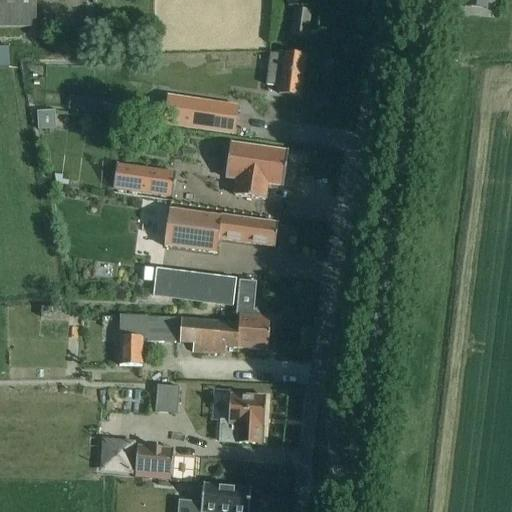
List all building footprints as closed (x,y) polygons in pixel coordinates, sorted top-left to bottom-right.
[(0,0),(0,28),(35,28),(35,1),(34,0),(0,0)] [(306,38),(309,11),(294,9),(290,36),(306,38)] [(229,76),(230,47),(212,46),(211,75),(229,76)] [(268,52),(250,50),(249,60),(267,62),(268,52)] [(283,55),(269,53),(265,85),(279,87),(278,94),(279,94),(298,97),(304,57),(284,55),(283,54),(283,55)] [(237,106),(167,97),(163,125),(233,134),(237,106)] [(295,113),(284,111),(285,100),(260,97),(258,118),(294,122),(295,113)] [(37,113),(37,132),(55,131),(54,112),(37,113)] [(282,187),(287,152),(229,144),(224,178),(236,180),(234,196),(264,200),(266,184),(282,187)] [(172,198),(175,174),(116,164),(112,188),(172,198)] [(274,247),(277,225),(257,222),(168,211),(163,247),(196,251),(216,254),(217,240),(274,247)] [(232,306),(236,280),(155,270),(152,296),(232,306)] [(267,351),(269,318),(259,318),(259,316),(255,311),(253,310),(256,282),(238,281),(235,316),(238,316),(238,324),(237,324),(236,348),(267,351)] [(30,312),(39,312),(39,291),(30,291),(30,312)] [(42,318),(65,317),(65,307),(42,308),(42,318)] [(175,343),(175,323),(175,319),(120,317),(118,366),(141,366),(142,343),(175,343)] [(236,348),(237,324),(181,320),(179,343),(192,344),(191,352),(224,355),(225,348),(236,348)] [(174,412),(176,388),(159,387),(157,411),(174,412)] [(220,423),(218,442),(235,443),(259,445),(260,426),(263,426),(264,398),(228,396),(227,424),(220,423)] [(173,449),(137,446),(134,472),(170,475),(173,449)] [(254,466),(271,467),(272,447),(255,446),(254,466)] [(201,506),(189,504),(187,511),(248,511),(250,492),(203,487),(201,506)]
